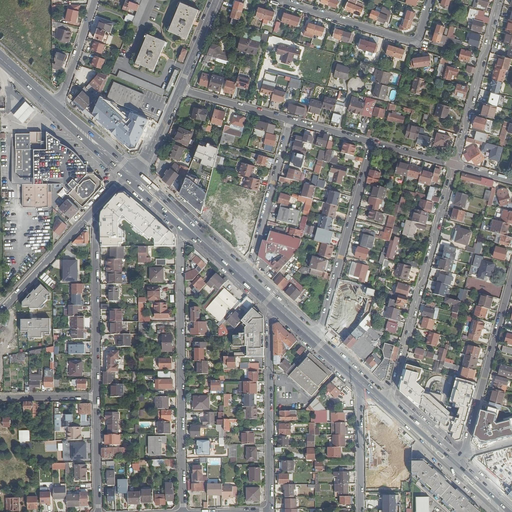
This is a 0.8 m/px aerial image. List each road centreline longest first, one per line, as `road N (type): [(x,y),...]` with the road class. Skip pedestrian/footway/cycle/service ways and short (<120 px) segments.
road 1 (residential): [(189,229),(180,238),(181,511)]
road 2 (residential): [(380,401),(395,383),(454,165)]
road 3 (residential): [(372,143),(323,323),(310,337)]
road 4 (residential): [(268,510),(268,318),(276,307)]
road 5 (residential): [(430,0),(412,41),(273,0)]
road 6 (residential): [(511,276),(458,458)]
road 7 (residential): [(95,396),(95,223),(88,215)]
road 8 (residential): [(498,0),(454,165)]
road 9 (residential): [(240,275),(289,121)]
road 10 (tertiary): [(0,311),(88,215)]
road 11 (residential): [(366,388),(359,397),(360,511)]
